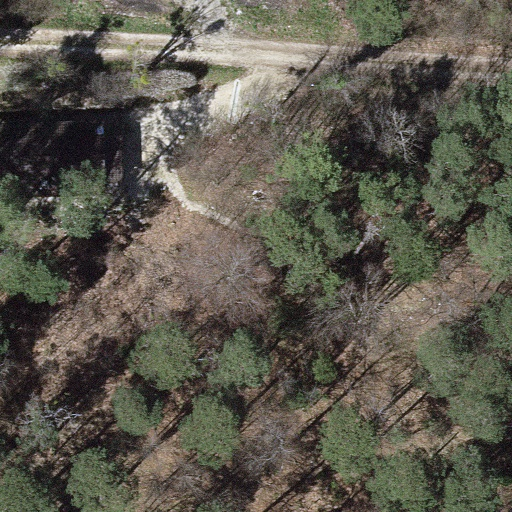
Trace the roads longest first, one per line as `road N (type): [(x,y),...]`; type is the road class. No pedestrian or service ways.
road 1 (track): [(0,42),(511,68)]
road 2 (track): [(266,56),(196,103),(134,117),(0,120)]
